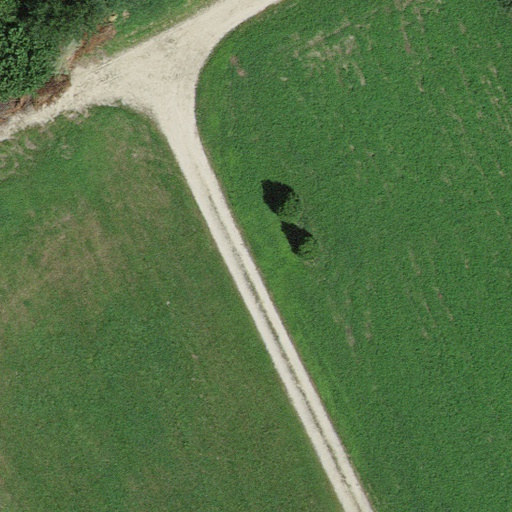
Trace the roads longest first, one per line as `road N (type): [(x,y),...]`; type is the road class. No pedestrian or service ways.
road 1 (track): [(144,56),(357,511)]
road 2 (track): [(254,0),(0,129)]
